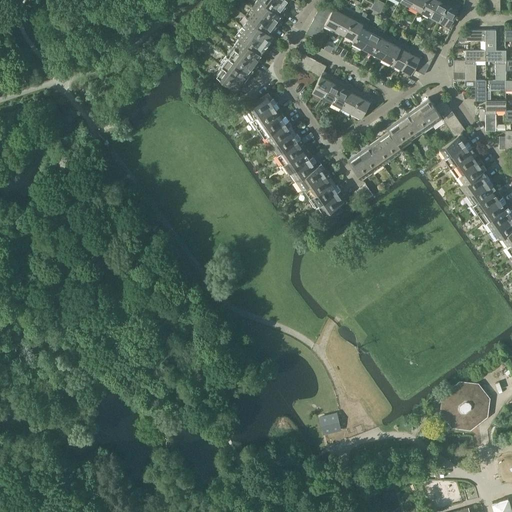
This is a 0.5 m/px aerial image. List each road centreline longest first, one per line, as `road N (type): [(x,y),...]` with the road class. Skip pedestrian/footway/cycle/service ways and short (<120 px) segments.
road 1 (residential): [(511,178),(436,73)]
road 2 (residential): [(401,95),(293,39)]
